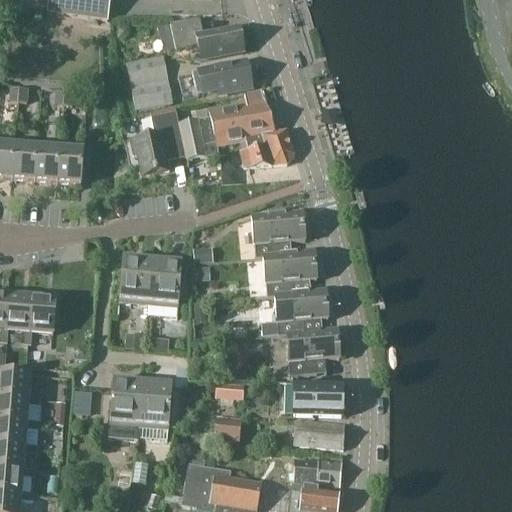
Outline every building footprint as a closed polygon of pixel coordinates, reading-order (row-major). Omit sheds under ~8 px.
[(50,0),(48,17),(100,23),(110,24),(112,0),(50,0)] [(200,64),(243,55),(238,30),(202,37),(199,22),(170,28),(175,54),(197,49),(200,64)] [(128,29),(115,31),(117,42),(127,40),(129,37),(128,29)] [(170,108),(161,60),(126,67),(135,115),(170,108)] [(245,63),(197,73),(202,97),(214,94),(216,99),(251,92),(245,63)] [(9,105),(17,106),(19,92),(10,91),(9,105)] [(27,92),(19,92),(17,106),(26,106),(27,92)] [(263,103),(261,94),(244,97),(246,107),(208,114),(210,121),(179,127),(186,164),(218,157),(216,151),(240,146),(242,155),(239,156),(243,171),(286,168),(294,158),(286,134),(274,136),(264,103),(263,103)] [(54,108),(63,109),(64,95),(55,95),(54,108)] [(73,96),(64,95),(63,109),(71,110),(73,96)] [(172,164),(185,161),(176,116),(151,121),(154,139),(129,144),(133,160),(136,159),(141,180),(169,174),(167,164),(172,163),(172,164)] [(0,181),(11,182),(14,148),(0,147),(0,181)] [(34,184),(37,150),(14,148),(11,182),(34,184)] [(57,186),(59,152),(37,150),(34,184),(57,186)] [(83,154),(59,152),(57,186),(80,188),(83,154)] [(255,263),(263,262),(282,259),(281,247),(304,245),(302,217),(287,219),(287,213),(267,214),(268,220),(251,222),(255,263)] [(211,252),(192,253),(194,267),(207,266),(213,266),(211,252)] [(314,256),(282,259),(263,262),(266,302),(274,301),(293,298),(292,286),(316,284),(314,256)] [(148,309),(152,264),(141,263),(140,265),(136,264),(136,260),(122,259),(118,306),(148,309)] [(163,265),(152,264),(148,309),(149,309),(148,319),(177,321),(182,264),(168,263),(167,267),(163,266),(163,265)] [(207,266),(194,267),(195,280),(208,278),(207,266)] [(325,295),(293,298),(274,301),(278,341),(286,340),(305,337),(304,325),(327,323),(325,295)] [(29,336),(32,301),(32,298),(30,297),(30,301),(7,299),(4,334),(0,333),(0,346),(6,347),(8,334),(24,335),(29,336)] [(54,303),(32,301),(29,336),(24,335),(23,348),(30,349),(31,336),(53,338),(55,299),(54,299),(54,303)] [(205,309),(194,310),(195,325),(207,324),(205,309)] [(336,335),(305,337),(286,340),(289,380),(317,378),(315,364),(339,362),(336,335)] [(146,339),(129,338),(128,351),(145,353),(146,339)] [(76,350),(76,363),(88,363),(88,351),(76,350)] [(245,362),(221,363),(222,379),(245,378),(245,362)] [(29,379),(0,376),(0,401),(27,403),(28,401),(29,379)] [(138,432),(142,387),(131,386),(130,388),(126,388),(126,383),(112,382),(108,429),(138,432)] [(172,387),(158,385),(157,390),(153,390),(153,387),(142,387),(138,432),(139,432),(138,442),(167,444),(172,387)] [(342,389),(294,388),(293,419),(341,420),(341,411),(345,411),(346,398),(342,398),(342,389)] [(242,405),(244,393),(217,389),(215,401),(242,405)] [(26,425),(27,408),(40,409),(41,402),(28,401),(27,403),(0,401),(0,425),(26,427),(26,425)] [(55,405),(53,429),(63,429),(65,406),(55,405)] [(239,423),(216,420),(215,430),(221,431),(220,441),(236,443),(239,423)] [(300,424),(288,424),(288,435),(295,435),(294,449),(343,453),(344,427),(300,424)] [(39,426),(26,425),(26,427),(0,425),(0,449),(24,451),(24,449),(25,432),(38,433),(39,426)] [(37,450),(24,449),(24,451),(0,449),(0,473),(22,475),(22,473),(23,456),(36,457),(37,450)] [(257,511),(261,488),(229,483),(230,475),(208,472),(209,467),(206,466),(208,458),(196,456),(188,510),(201,511),(257,511)] [(294,487),(339,491),(341,467),(295,464),(295,465),(259,461),(257,483),(294,486),(294,487)] [(35,474),(22,473),(22,475),(0,473),(0,497),(20,499),(20,497),(21,480),(34,481),(35,474)] [(129,497),(131,481),(119,479),(117,495),(129,497)] [(336,511),(338,496),(303,493),(303,490),(287,488),(287,493),(291,493),(291,497),(289,511),(336,511)] [(31,511),(33,498),(20,497),(20,499),(0,497),(0,511),(31,511)] [(150,498),(146,511),(150,511),(155,511),(159,501),(150,498)]
